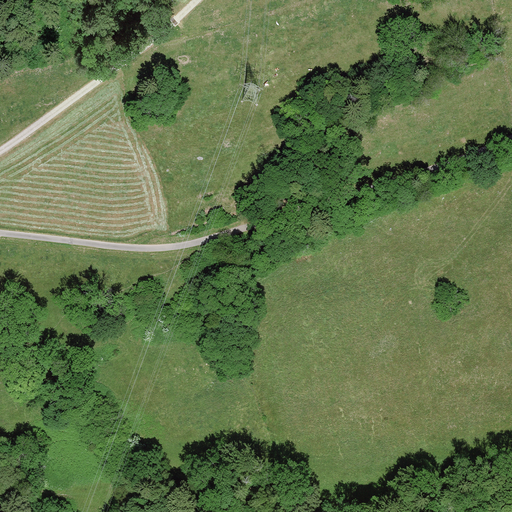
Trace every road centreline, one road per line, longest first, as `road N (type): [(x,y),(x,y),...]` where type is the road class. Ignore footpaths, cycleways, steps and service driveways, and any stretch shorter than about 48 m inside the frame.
road 1 (track): [(0,233),(129,247),(192,243),(511,141)]
road 2 (unclassified): [(0,150),(194,0)]
